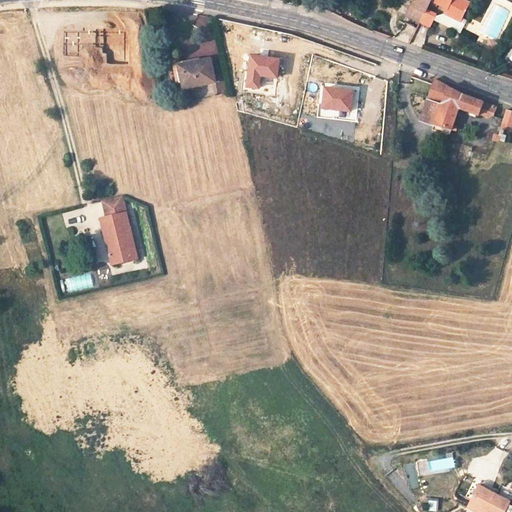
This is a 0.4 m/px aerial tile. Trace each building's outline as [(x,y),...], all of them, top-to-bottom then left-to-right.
[(431,0),(414,0),(417,1),(414,7),(410,5),(405,16),(420,23),(425,13),(431,1),(431,0)] [(459,22),(469,3),(462,0),(431,0),(431,1),(448,9),(445,15),(459,22)] [(434,17),(425,13),(420,23),(429,28),(434,17)] [(492,43),(489,47),(486,46),(485,48),(493,52),(496,45),(492,43)] [(210,60),(180,66),(184,88),(215,82),(210,60)] [(216,81),(218,94),(227,92),(225,80),(216,81)] [(435,80),(428,99),(442,104),(434,125),(457,131),(458,128),(453,126),(459,108),(479,115),(479,114),(490,118),(493,117),(497,108),(463,96),(435,80)] [(428,99),(421,120),(434,125),(442,104),(428,99)] [(501,128),(511,131),(511,130),(511,111),(506,110),(501,128)] [(480,170),(481,165),(473,163),(473,162),(469,161),(468,167),(477,169),(480,170)] [(122,195),(102,200),(106,216),(101,218),(113,266),(138,259),(122,195)] [(501,496),(502,493),(481,483),(480,485),(501,496)] [(511,511),(511,504),(509,504),(511,501),(501,496),(480,485),(469,504),(484,511),(511,511)]
